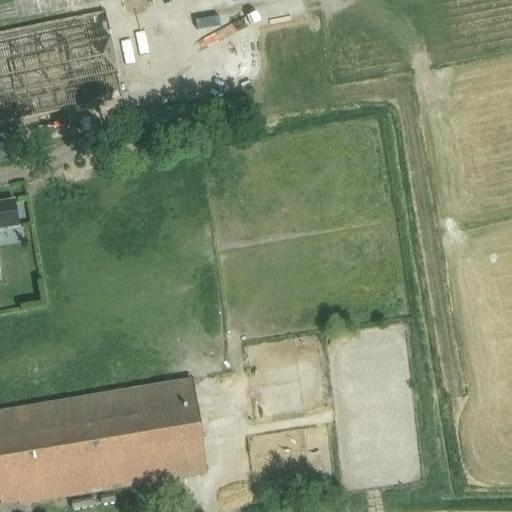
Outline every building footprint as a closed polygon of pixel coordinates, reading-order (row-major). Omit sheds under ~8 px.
[(0,124),(123,99),(105,12),(0,34),(0,124)] [(189,104),(139,113),(145,141),(194,132),(189,104)] [(0,143),(0,163),(9,162),(5,142),(0,143)] [(0,230),(19,227),(15,201),(0,203),(0,230)] [(21,505),(206,475),(191,381),(0,412),(0,500),(1,500),(2,505),(20,502),(21,505)]
